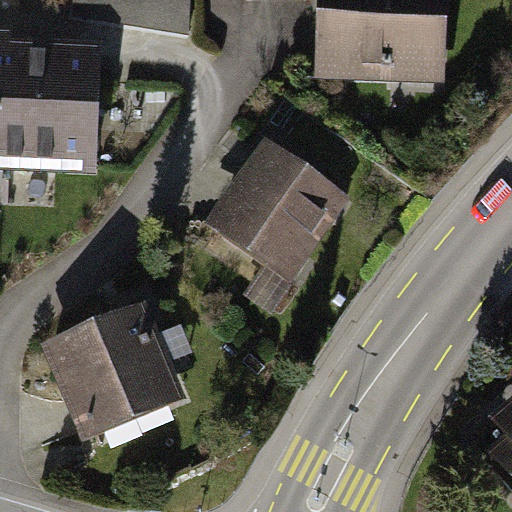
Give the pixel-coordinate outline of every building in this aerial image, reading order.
[(452,0),(325,0),(325,91),(453,91),(452,0)] [(0,185),(102,189),(108,50),(18,47),(18,29),(0,28),(0,185)] [(356,208),(273,151),(217,232),(300,289),(356,208)] [(157,313),(52,353),(90,452),(195,412),(178,369),(200,360),(189,332),(167,340),(157,313)] [(511,448),(499,461),(511,475),(511,417),(500,428),(511,440),(511,448)]
